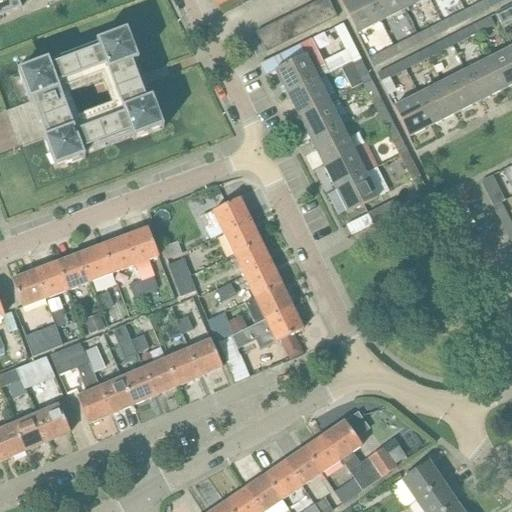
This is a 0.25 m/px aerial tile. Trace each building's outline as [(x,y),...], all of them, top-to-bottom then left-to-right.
[(0,0),(0,16),(22,8),(18,0),(0,0)] [(321,0),(317,2),(327,22),(338,17),(328,0),(321,0)] [(357,34),(381,22),(369,0),(349,0),(341,4),(357,34)] [(399,0),(369,0),(381,22),(404,10),(399,0)] [(399,0),(404,10),(424,0),(399,0)] [(491,8),(488,0),(465,12),(468,19),(491,8)] [(307,7),(317,28),(327,22),(317,2),(307,7)] [(511,6),(496,15),(500,24),(502,26),(511,21),(511,6)] [(297,12),(307,33),(317,28),(307,7),(297,12)] [(287,17),(297,38),(307,33),(297,12),(287,17)] [(468,19),(465,12),(441,24),(445,31),(468,19)] [(472,27),(477,35),(500,24),(496,15),(472,27)] [(276,22),(287,43),(297,38),(287,17),(276,22)] [(266,27),(277,48),(287,43),(276,22),(266,27)] [(341,68),(341,69),(361,59),(344,24),(336,29),(352,63),(341,68)] [(445,31),(441,24),(417,36),(421,43),(445,31)] [(277,48),(266,27),(256,32),(266,53),(277,48)] [(472,27),(448,39),(453,48),(477,35),(472,27)] [(18,72),(29,103),(32,102),(46,138),(43,139),(54,170),(85,159),(84,156),(132,138),(133,141),(164,129),(152,98),(149,99),(136,63),(138,62),(127,31),(96,43),(97,46),(50,64),(48,61),(18,72)] [(421,43),(417,36),(394,48),(397,55),(421,43)] [(430,59),(453,48),(448,39),(425,51),(430,59)] [(275,71),(288,96),(318,81),(317,79),(329,74),(317,50),(313,41),(264,65),(269,74),(275,71)] [(504,90),(511,86),(511,47),(489,60),(504,90)] [(397,55),(394,48),(370,60),(373,67),(397,55)] [(406,72),(430,59),(425,51),(401,63),(406,72)] [(372,83),(361,59),(341,69),(351,90),(363,84),(365,87),(372,83)] [(489,60),(465,72),(480,102),(504,90),(489,60)] [(382,84),(406,72),(401,63),(377,75),(382,84)] [(457,114),(480,102),(465,72),(442,83),(457,114)] [(330,104),(318,81),(288,96),(300,120),(330,104)] [(372,83),(365,87),(376,111),(384,106),(372,83)] [(457,114),(442,83),(418,95),(433,126),(457,114)] [(409,138),(433,126),(418,95),(394,108),(409,138)] [(338,100),(330,104),(300,120),(312,144),(342,128),(341,126),(349,122),(338,100)] [(396,130),(384,106),(376,111),(388,133),(379,137),(380,138),(396,130)] [(342,128),(312,144),(323,166),(354,151),(342,128)] [(408,154),(396,130),(380,138),(383,145),(391,141),(400,158),(408,154)] [(354,151),(323,166),(335,190),(366,175),(354,151)] [(420,177),(408,154),(400,158),(412,181),(420,177)] [(378,199),(366,175),(335,190),(347,214),(365,205),(378,199)] [(481,182),(493,208),(502,204),(501,203),(504,201),(492,176),(481,182)] [(222,232),(223,234),(250,221),(240,199),(197,220),(207,239),(222,232)] [(374,226),(399,214),(392,201),(367,214),(374,226)] [(511,226),(511,224),(502,204),(493,208),(505,230),(511,226)] [(261,243),(250,221),(223,234),(234,256),(261,243)] [(148,229),(125,238),(135,266),(158,257),(148,229)] [(135,266),(125,238),(102,247),(113,275),(135,266)] [(177,242),(162,248),(167,260),(182,254),(177,242)] [(261,243),(234,256),(244,278),(271,265),(261,243)] [(90,283),(113,275),(102,247),(79,255),(90,283)] [(90,283),(79,255),(57,264),(67,292),(90,283)] [(168,266),(174,282),(190,276),(184,260),(168,266)] [(67,292),(57,264),(34,272),(44,300),(67,292)] [(281,286),(271,265),(244,278),(255,299),(281,286)] [(44,300),(34,272),(12,281),(23,309),(44,300)] [(146,295),(158,290),(153,276),(141,281),(146,295)] [(196,292),(190,276),(174,282),(180,298),(196,292)] [(141,281),(129,285),(134,299),(146,295),(141,281)] [(230,284),(216,291),(222,303),(236,296),(230,284)] [(244,304),(254,326),(292,308),(281,286),(255,299),(244,304)] [(114,307),(108,293),(96,298),(101,312),(114,307)] [(303,330),(292,308),(254,326),(247,330),(234,336),(218,343),(228,364),(240,358),(236,350),(256,341),(261,350),(280,341),(294,335),(303,330)] [(50,315),(54,326),(55,329),(69,324),(63,310),(50,315)] [(105,329),(99,314),(83,321),(90,336),(105,329)] [(208,321),(218,343),(234,336),(228,323),(224,314),(208,321)] [(187,317),(175,322),(181,338),(193,333),(187,317)] [(241,317),(228,323),(234,336),(247,330),(241,317)] [(181,338),(175,322),(163,327),(169,342),(181,338)] [(55,329),(54,326),(23,338),(31,359),(62,347),(55,329)] [(130,341),(137,356),(150,351),(143,335),(130,341)] [(294,335),(280,341),(289,361),(303,355),(294,335)] [(125,361),(137,356),(130,341),(118,346),(125,361)] [(188,351),(200,378),(222,368),(211,342),(188,351)] [(111,416),(99,389),(93,374),(87,360),(80,344),(50,357),(59,377),(76,370),(87,394),(77,399),(89,425),(111,416)] [(178,387),(200,378),(188,351),(166,361),(178,387)] [(99,355),(87,360),(93,374),(105,370),(99,355)] [(34,364),(42,384),(54,380),(45,359),(34,364)] [(166,361),(143,370),(155,397),(178,387),(166,361)] [(16,371),(20,382),(24,392),(42,384),(34,364),(16,371)] [(133,406),(155,397),(143,370),(121,380),(133,406)] [(0,389),(20,382),(16,371),(0,377),(0,389)] [(121,380),(99,389),(111,416),(133,406),(121,380)] [(35,417),(46,444),(70,433),(59,407),(35,417)] [(46,444),(35,417),(14,426),(25,453),(46,444)] [(340,461),(353,480),(361,492),(396,469),(382,449),(368,458),(370,461),(362,467),(352,453),(362,447),(345,422),(324,436),(340,461)] [(25,453),(14,426),(0,431),(0,454),(3,462),(25,453)] [(321,475),(340,461),(324,436),(304,450),(321,475)] [(405,457),(399,448),(393,441),(384,448),(389,455),(396,464),(405,457)] [(304,450),(284,463),(301,488),(321,475),(304,450)] [(402,481),(416,502),(443,483),(428,462),(402,481)] [(284,463),(265,477),(281,501),(301,488),(284,463)] [(258,511),(265,511),(281,501),(265,477),(244,490),(258,511)] [(361,492),(353,480),(340,489),(334,479),(328,483),(343,505),(361,492)] [(445,511),(457,504),(443,483),(416,502),(423,511),(445,511)] [(258,511),(244,490),(224,504),(229,511),(258,511)] [(314,507),(317,511),(332,511),(333,511),(325,499),(314,507)]
